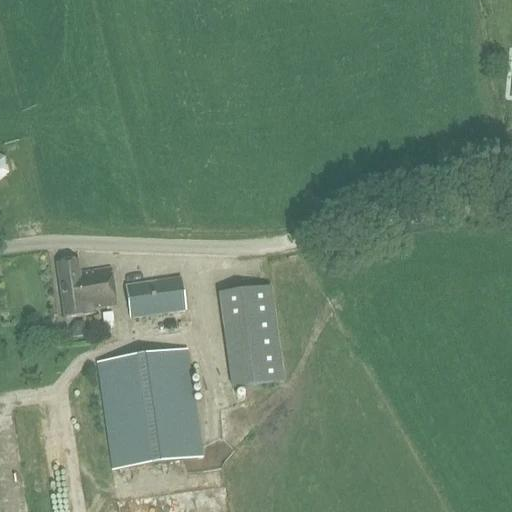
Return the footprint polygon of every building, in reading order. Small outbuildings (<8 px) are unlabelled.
[(0,176),(12,171),(5,155),(0,157),(0,176)] [(78,274),(76,261),(57,264),(64,319),(95,315),(94,309),(115,306),(110,270),(78,274)] [(130,319),(185,311),(180,279),(126,288),(130,319)] [(231,389),(283,382),(270,288),(218,295),(231,389)] [(113,471),(202,458),(186,351),(97,364),(113,471)] [(236,484),(237,503),(249,502),(249,484),(236,484)]
